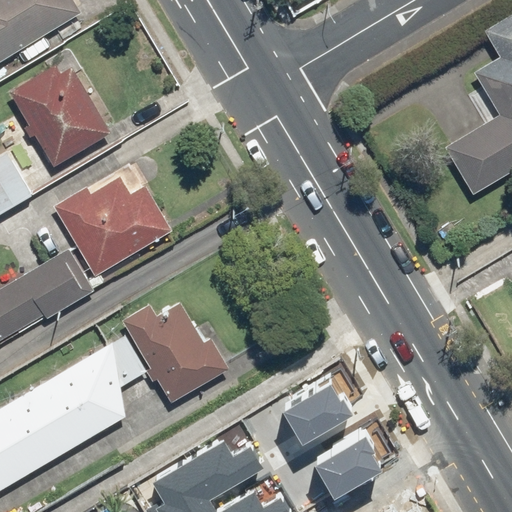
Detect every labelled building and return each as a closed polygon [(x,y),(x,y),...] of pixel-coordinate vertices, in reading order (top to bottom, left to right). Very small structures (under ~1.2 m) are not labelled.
[(0,0),(0,57),(83,7),(78,0),(0,0)] [(511,10),(489,23),(504,49),(478,65),(503,107),(448,140),(476,186),(511,164),(511,10)] [(66,59),(14,90),(58,162),(109,131),(66,59)] [(7,150),(0,153),(0,211),(31,194),(7,150)] [(62,207),(100,270),(175,225),(137,163),(62,207)] [(0,338),(95,286),(72,245),(0,284),(0,338)] [(206,334),(183,295),(159,309),(152,297),(126,311),(171,393),(183,386),(183,387),(198,379),(199,379),(230,363),(213,331),(206,334)] [(0,405),(0,485),(128,410),(115,336),(0,405)] [(328,384),(281,413),(303,447),(353,415),(343,399),(339,402),(328,384)] [(318,465),(341,498),(386,467),(374,450),(378,447),(367,431),(318,465)] [(293,511),(284,497),(268,507),(257,488),(217,511),(216,511),(211,502),(264,470),(251,448),(233,458),(224,443),(153,485),(162,500),(147,509),(148,511),(293,511)]
